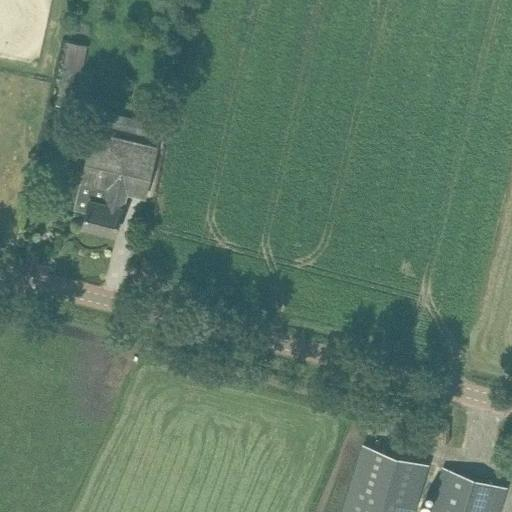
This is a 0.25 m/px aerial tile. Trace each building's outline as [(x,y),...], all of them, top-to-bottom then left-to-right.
[(185,16),(179,7),(168,14),(174,23),(185,16)] [(56,104),(76,109),(78,97),(73,96),(77,72),(83,73),(88,44),(68,40),(56,104)] [(105,125),(159,137),(163,120),(138,114),(137,119),(108,112),(105,125)] [(91,195),(88,205),(83,225),(116,233),(126,191),(145,196),(158,146),(95,131),(83,180),(109,186),(106,199),(91,195)] [(364,443),(342,511),(413,511),(428,463),(364,443)] [(444,467),(429,511),(498,511),(506,487),(444,467)]
